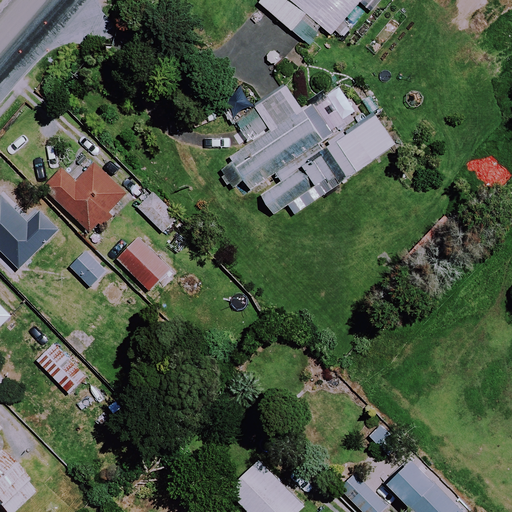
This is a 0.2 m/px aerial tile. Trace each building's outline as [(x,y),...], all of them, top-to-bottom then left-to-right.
[(266,0),(261,6),(306,43),(320,27),(333,38),(361,4),(374,14),(385,0),(266,0)] [(218,172),(232,191),(244,183),(251,193),(276,176),(279,181),(258,195),(273,218),(318,187),(323,194),(330,189),(337,198),(347,191),(341,182),(368,163),(347,131),(338,137),(318,106),(305,115),(287,88),(260,106),(243,81),(218,97),(241,131),(259,118),(268,131),(227,159),(231,163),(218,172)] [(127,196),(96,164),(76,182),(64,170),(46,188),(89,233),(127,196)] [(177,219),(155,194),(139,208),(162,233),(177,219)] [(4,195),(0,198),(0,243),(22,266),(61,229),(42,210),(29,222),(4,195)] [(170,269),(138,238),(117,259),(150,290),(170,269)] [(108,271),(88,251),(71,267),(91,287),(108,271)] [(0,328),(12,317),(0,304),(0,328)] [(87,378),(55,345),(38,361),(70,394),(87,378)] [(402,444),(381,425),(369,438),(390,457),(402,444)] [(0,511),(14,511),(33,494),(0,458),(0,511)] [(466,511),(417,459),(395,480),(421,508),(417,511),(466,511)] [(299,511),(305,507),(260,461),(228,492),(247,511),(299,511)] [(382,511),(390,505),(356,472),(341,487),(366,511),(382,511)]
